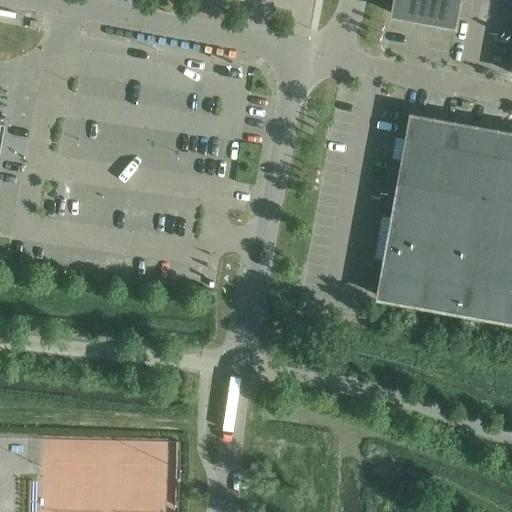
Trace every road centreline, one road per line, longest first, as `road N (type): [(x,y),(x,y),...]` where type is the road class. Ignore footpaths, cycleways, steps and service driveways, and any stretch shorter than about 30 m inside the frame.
road 1 (residential): [(240,369),(286,113),(305,53)]
road 2 (unclassified): [(240,369),(355,386),(511,439)]
road 3 (unclassified): [(38,0),(305,53)]
road 4 (unclassified): [(0,338),(240,369)]
road 5 (unclassified): [(324,58),(511,93)]
road 6 (residential): [(227,511),(240,369)]
